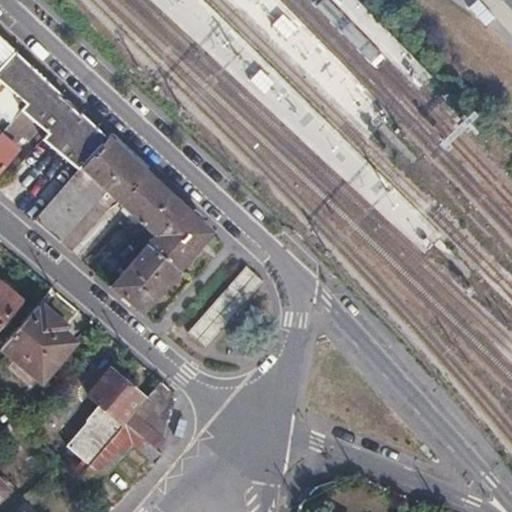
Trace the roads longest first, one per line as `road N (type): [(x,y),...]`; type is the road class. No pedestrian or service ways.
road 1 (residential): [(298,272),(2,0)]
road 2 (residential): [(510,511),(298,272)]
road 3 (residential): [(233,421),(0,222)]
road 4 (residential): [(487,511),(275,433)]
